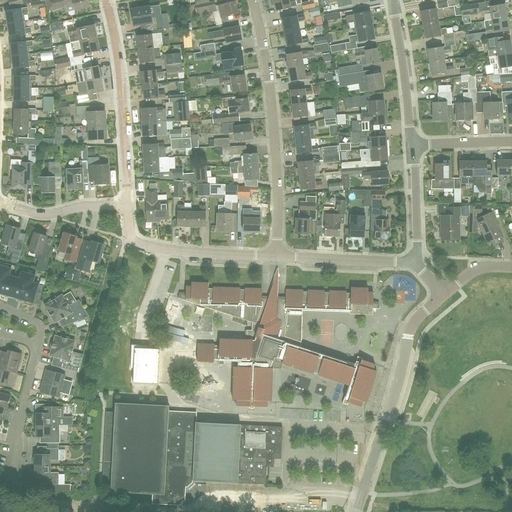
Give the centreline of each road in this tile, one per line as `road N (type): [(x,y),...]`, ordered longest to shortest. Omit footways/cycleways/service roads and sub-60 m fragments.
road 1 (unclassified): [(361,497),(83,511)]
road 2 (residential): [(275,256),(273,131),(252,0)]
road 3 (residential): [(361,497),(410,330),(443,295)]
road 4 (residential): [(127,204),(105,0)]
road 5 (residential): [(414,145),(393,0)]
road 6 (residential): [(275,256),(166,249),(132,238)]
road 7 (residential): [(415,263),(275,256)]
road 8 (residential): [(7,479),(37,344)]
road 9 (unclassified): [(287,424),(183,406),(162,384)]
road 10 (residential): [(127,204),(45,215),(0,203)]
